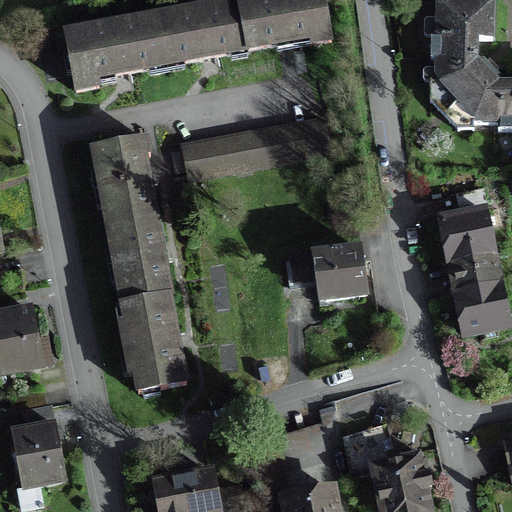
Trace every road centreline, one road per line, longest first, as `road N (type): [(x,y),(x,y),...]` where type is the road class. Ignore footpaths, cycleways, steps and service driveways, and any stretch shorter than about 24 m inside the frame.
road 1 (residential): [(0,63),(35,120),(97,458)]
road 2 (residential): [(426,361),(372,0)]
road 3 (residential): [(97,458),(426,361)]
